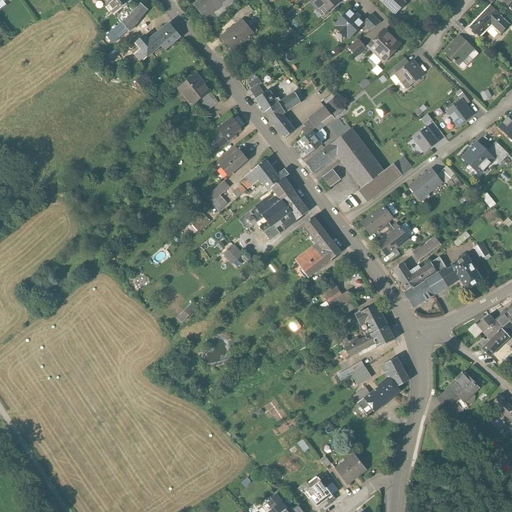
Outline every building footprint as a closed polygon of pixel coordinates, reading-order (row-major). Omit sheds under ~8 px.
[(104,0),(104,1),(107,5),(106,6),(109,11),(110,10),(113,14),(129,0),(104,0)] [(200,0),(194,5),(208,22),(216,16),(214,12),(222,6),(224,8),(234,0),(200,0)] [(340,0),(311,0),(311,1),(323,15),(340,0)] [(405,0),(381,0),(394,12),(405,0)] [(468,26),(489,5),(484,0),(483,0),(462,20),(468,26)] [(511,0),(503,0),(511,8),(511,0)] [(142,5),(141,3),(131,15),(122,22),(128,29),(130,31),(138,22),(148,10),(142,5)] [(510,24),(491,5),(470,26),(481,36),(492,25),(501,33),(510,24)] [(214,12),(216,16),(217,17),(226,10),(224,8),(222,6),(214,12)] [(232,18),(236,23),(243,18),(243,19),(253,12),(247,6),(232,18)] [(364,22),(350,9),(335,25),(350,39),(364,24),(365,23),(364,22)] [(371,15),(364,22),(365,23),(364,24),(370,30),(371,31),(380,24),(371,15)] [(243,19),(243,18),(236,23),(221,36),(233,51),(255,33),(243,19)] [(128,29),(122,22),(107,35),(113,42),(128,29)] [(178,39),(168,26),(150,41),(157,50),(162,46),(165,50),(178,39)] [(481,36),(470,26),(465,31),(475,40),(476,41),(481,36)] [(400,44),(385,29),(369,45),(385,60),(400,44)] [(465,31),(461,36),(470,45),(475,40),(465,31)] [(157,50),(150,41),(145,36),(136,44),(141,50),(148,58),(157,50)] [(470,45),(461,36),(444,53),(458,66),(459,65),(463,69),(478,53),(473,49),(473,48),(470,45)] [(366,49),(359,40),(349,47),(356,56),(366,49)] [(148,58),(141,50),(127,62),(134,70),(148,58)] [(396,74),(409,63),(406,58),(387,73),(391,77),(396,74)] [(424,74),(413,60),(409,63),(396,74),(407,87),(424,74)] [(210,92),(197,75),(180,89),(193,105),(197,103),(210,92)] [(249,84),(252,89),(259,85),(261,84),(258,78),(249,84)] [(365,80),(359,85),(364,90),(371,84),(368,80),(365,80)] [(251,90),(257,99),(265,94),(259,85),(252,89),(251,90)] [(266,112),(279,104),(270,90),(265,94),(257,99),(266,112)] [(460,99),(464,105),(469,102),(461,90),(456,93),(460,99)] [(488,91),(481,94),(484,101),(491,97),(488,91)] [(218,102),(210,92),(197,103),(205,113),(218,102)] [(294,95),(280,103),(286,113),(300,104),(294,95)] [(464,105),(460,99),(445,111),(458,127),(472,115),(464,105)] [(286,113),(280,103),(279,104),(266,112),(275,124),(285,117),(283,114),(286,113)] [(341,107),(330,115),(333,120),(345,112),(341,107)] [(313,132),(332,118),(330,115),(324,108),(308,120),(309,121),(304,125),(305,127),(302,130),(307,136),(313,132)] [(511,113),(499,127),(511,140),(511,113)] [(421,120),(425,125),(432,120),(428,115),(421,120)] [(296,130),(285,117),(275,124),(285,138),(296,130)] [(241,128),(233,118),(219,129),(222,133),(214,139),(221,148),(235,136),(234,134),(241,128)] [(313,132),(315,135),(334,121),(333,120),(332,118),(313,132)] [(438,142),(427,128),(413,138),(424,153),(438,142)] [(352,129),(330,146),(337,156),(362,189),(385,172),(352,129)] [(315,135),(313,132),(307,136),(298,143),(302,149),(300,150),(302,153),(304,152),(307,156),(322,144),(315,135)] [(488,152),(477,142),(462,158),(480,175),(495,159),(488,152)] [(496,143),(488,152),(495,159),(500,164),(508,155),(496,143)] [(337,156),(330,146),(305,164),(312,174),(337,156)] [(248,160),(239,150),(221,165),(230,175),(248,160)] [(404,157),(394,164),(403,176),(413,169),(404,157)] [(241,181),(244,185),(248,189),(258,180),(260,183),(262,181),(275,171),(267,160),(241,181)] [(358,192),(367,203),(403,176),(394,164),(385,172),(362,189),(358,192)] [(446,166),(442,171),(451,179),(455,175),(446,166)] [(442,182),(432,169),(409,187),(419,200),(442,182)] [(277,174),(275,171),(262,181),(270,191),(273,188),(285,179),(288,176),(284,170),(277,174)] [(442,171),(438,175),(447,183),(451,179),(442,171)] [(339,180),(333,172),(324,179),(330,188),(339,180)] [(283,201),(295,193),(285,179),(273,188),(278,195),(283,201)] [(229,187),(223,182),(212,192),(217,198),(219,196),(229,187)] [(248,189),(244,185),(233,194),(237,198),(248,189)] [(228,204),(219,196),(217,198),(212,192),(206,198),(219,212),(228,204)] [(309,212),(295,193),(283,201),(291,212),(297,220),(309,212)] [(264,216),(283,201),(278,195),(270,201),(268,199),(257,207),(264,216)] [(280,220),(291,212),(283,201),(264,216),(272,227),(273,225),(280,220)] [(393,218),(383,206),(361,222),(370,235),(377,230),(388,221),(393,218)] [(264,216),(257,207),(239,220),(246,230),(264,216)] [(286,228),(297,220),(291,212),(280,220),(286,228)] [(303,228),(316,244),(317,245),(328,237),(314,219),(303,228)] [(388,221),(377,230),(383,238),(394,230),(388,221)] [(280,234),(273,225),(272,227),(264,233),(271,241),(280,234)] [(409,239),(400,226),(394,230),(383,238),(377,243),(387,256),(395,250),(409,239)] [(465,233),(454,244),(458,247),(469,237),(465,233)] [(340,253),(328,237),(317,245),(316,244),(295,259),(308,276),(340,253)] [(435,237),(413,252),(419,260),(440,244),(435,237)] [(483,243),(474,248),(480,259),(481,258),(489,254),(483,243)] [(242,255),(234,246),(222,255),(230,264),(242,255)] [(398,254),(395,250),(387,256),(390,260),(398,254)] [(489,254),(481,258),(483,262),(491,257),(489,254)] [(468,255),(452,264),(453,265),(461,279),(467,289),(483,280),(468,255)] [(440,257),(431,262),(439,273),(447,268),(440,257)] [(394,269),(409,292),(426,281),(439,273),(431,262),(412,275),(404,263),(394,269)] [(435,295),(461,279),(453,265),(447,268),(439,273),(426,281),(435,295)] [(435,295),(426,281),(409,292),(404,294),(413,308),(435,295)] [(340,293),(333,282),(323,288),(330,299),(340,293)] [(353,299),(348,291),(329,302),(334,311),(340,307),(353,299)] [(355,298),(353,299),(340,307),(345,314),(359,306),(355,298)] [(322,317),(331,311),(327,304),(318,309),(322,317)] [(376,333),(388,327),(377,304),(355,315),(360,324),(369,320),(376,333)] [(192,305),(177,320),(181,324),(196,309),(192,305)] [(488,315),(477,327),(482,334),(488,340),(491,339),(501,330),(509,322),(504,315),(495,323),(488,315)] [(511,324),(509,322),(501,330),(509,338),(511,335),(511,324)] [(482,334),(477,327),(475,324),(468,330),(476,339),(482,334)] [(394,341),(388,327),(376,333),(371,335),(376,345),(378,349),(394,341)] [(487,345),(482,350),(489,358),(509,338),(501,330),(491,339),(488,340),(485,343),(487,345)] [(376,345),(371,335),(352,344),(351,345),(345,349),(349,358),(376,345)] [(345,349),(351,345),(347,338),(340,342),(345,349)] [(409,381),(397,359),(382,367),(385,374),(389,378),(397,388),(409,381)] [(353,375),(365,368),(361,362),(349,369),(353,375)] [(371,378),(365,368),(353,375),(359,385),(371,378)] [(353,375),(349,369),(335,377),(336,379),(333,381),(336,386),(353,375)] [(465,375),(451,389),(459,398),(468,408),(474,402),(475,398),(472,395),(478,389),(473,384),(465,375)] [(397,388),(389,378),(370,394),(364,398),(374,409),(375,411),(400,391),(397,388)] [(479,378),(473,384),(478,389),(484,384),(479,378)] [(364,398),(370,394),(366,388),(353,397),(357,403),(364,398)] [(511,406),(501,397),(493,406),(508,419),(507,421),(511,425),(511,406)] [(374,409),(364,398),(357,403),(363,409),(367,415),(374,409)] [(468,408),(459,398),(445,411),(452,421),(468,408)] [(363,409),(357,403),(351,408),(357,414),(363,409)] [(303,439),(297,443),(303,452),(309,448),(303,439)] [(346,460),(353,454),(350,450),(343,456),(346,460)] [(328,470),(328,471),(334,467),(325,455),(319,459),(328,470)] [(365,470),(353,455),(336,469),(348,484),(365,470)] [(310,465),(320,477),(321,476),(328,471),(328,470),(319,459),(310,465)] [(336,496),(321,476),(320,477),(312,483),(313,485),(303,493),(316,510),(336,496)] [(289,511),(277,496),(262,509),(264,511),(289,511)]
